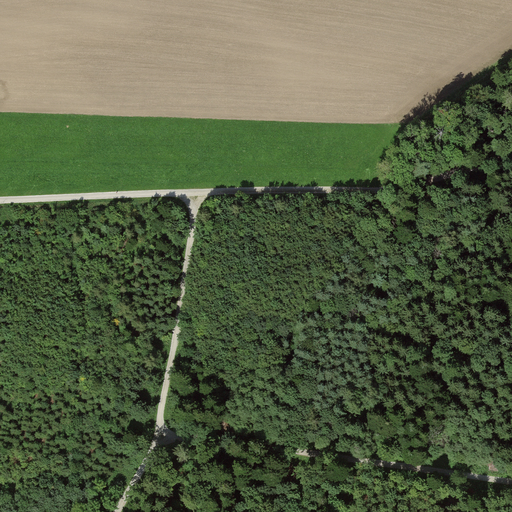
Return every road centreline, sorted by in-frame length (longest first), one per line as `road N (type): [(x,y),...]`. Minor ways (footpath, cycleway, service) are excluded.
road 1 (track): [(0,201),(401,189),(511,158)]
road 2 (track): [(511,482),(176,436),(161,438),(119,511)]
road 3 (track): [(198,193),(161,438)]
